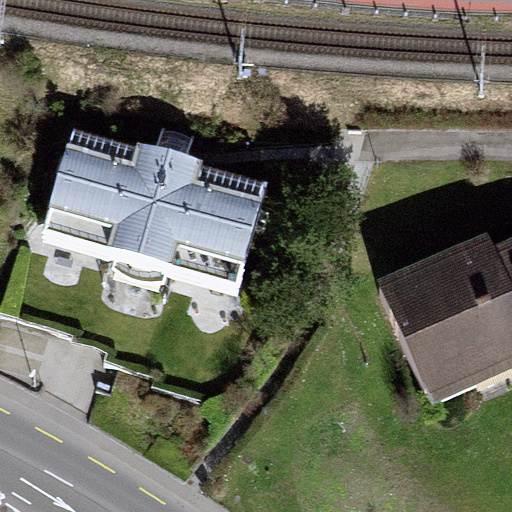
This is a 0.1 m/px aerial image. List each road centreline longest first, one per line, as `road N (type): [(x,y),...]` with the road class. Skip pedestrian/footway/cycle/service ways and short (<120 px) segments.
road 1 (residential): [(511,151),(365,150)]
road 2 (primary): [(113,511),(0,447)]
